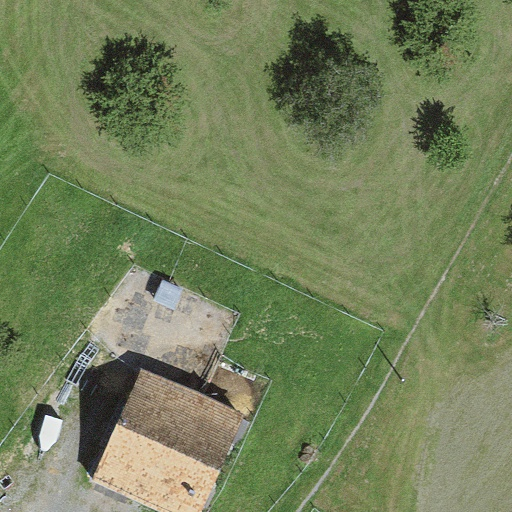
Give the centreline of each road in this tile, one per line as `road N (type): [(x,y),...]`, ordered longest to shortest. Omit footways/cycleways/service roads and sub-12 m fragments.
road 1 (track): [(50,511),(113,365),(145,324),(104,179),(72,0)]
road 2 (track): [(301,511),(511,157)]
